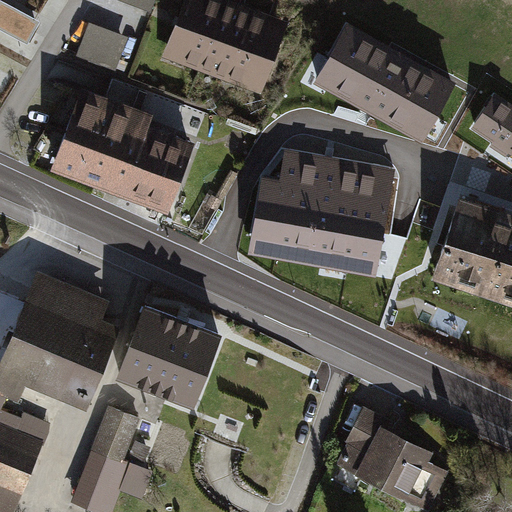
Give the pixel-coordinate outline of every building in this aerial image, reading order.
[(0,5),(0,25),(34,38),(43,16),(2,0),(0,5)] [(132,0),(155,8),(157,0),(132,0)] [(185,0),(161,62),(193,75),(223,0),(221,0),(185,0)] [(252,12),(223,0),(193,75),(223,86),(252,12)] [(288,26),(252,12),(223,86),(258,100),(288,26)] [(80,53),(119,68),(132,33),(93,18),(80,53)] [(347,24),(314,83),(423,144),(456,85),(347,24)] [(47,168),(164,215),(193,147),(150,131),(153,118),(75,90),(47,168)] [(511,111),(490,98),(468,132),(511,159),(511,111)] [(285,181),(266,178),(253,251),(374,273),(393,168),(291,150),(285,181)] [(437,284),(511,304),(511,217),(459,203),(437,284)] [(0,373),(75,405),(114,310),(27,275),(16,301),(0,293),(0,373)] [(188,410),(217,341),(141,310),(112,379),(188,410)] [(103,405),(62,499),(91,511),(113,511),(151,425),(103,405)] [(337,469),(416,503),(438,454),(359,419),(337,469)] [(0,434),(0,511),(21,511),(46,454),(0,434)]
